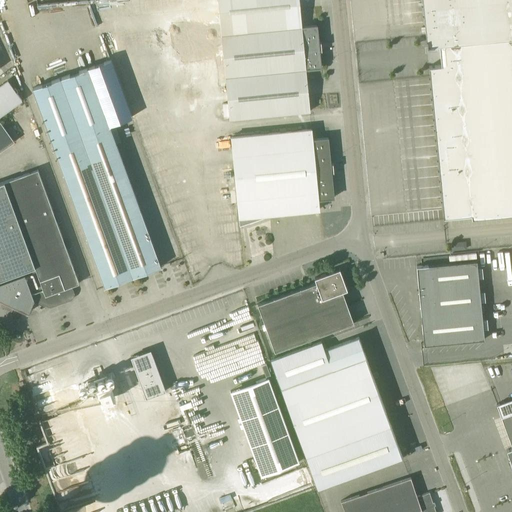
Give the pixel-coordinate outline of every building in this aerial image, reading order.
[(302,27),(299,0),(217,0),(221,34),(222,41),(222,43),(318,33),(317,25),(302,27)] [(511,0),(422,0),(427,46),(439,45),(441,64),(429,65),(443,216),(471,213),(471,217),(511,212),(511,0)] [(318,42),(318,33),(222,43),(230,119),(310,111),(306,68),(321,67),(319,50),(321,50),(322,50),(321,42),(320,42),(318,42)] [(180,38),(180,43),(180,47),(217,43),(217,42),(222,41),(221,34),(180,38)] [(105,286),(161,266),(109,123),(131,115),(111,60),(33,88),(105,286)] [(0,85),(0,115),(22,100),(8,80),(0,85)] [(0,151),(15,141),(0,120),(0,151)] [(312,139),(311,129),(231,137),(239,219),(239,225),(270,214),(269,213),(319,209),(318,199),(334,197),(331,172),(333,171),(333,172),(334,172),(333,163),(332,163),(330,163),(328,138),(312,139)] [(71,286),(79,283),(38,169),(0,182),(0,299),(7,302),(6,305),(13,308),(14,306),(28,312),(34,299),(49,307),(73,298),(74,294),(71,286)] [(424,345),(484,339),(477,260),(416,266),(424,345)] [(339,273),(337,269),(314,278),(316,282),(258,304),(275,351),(354,322),(342,291),(347,289),(341,272),(339,273)] [(325,349),(322,341),(270,360),(317,489),(403,457),(359,337),(325,349)] [(147,398),(166,391),(153,355),(133,362),(147,398)] [(98,387),(95,378),(87,381),(91,390),(97,388),(102,404),(116,398),(110,382),(98,387)] [(511,412),(504,415),(500,403),(497,404),(501,416),(511,446),(511,447),(507,450),(511,464),(511,412)] [(261,475),(299,462),(279,405),(241,419),(261,475)] [(417,496),(411,477),(341,500),(344,511),(436,511),(429,492),(417,496)]
